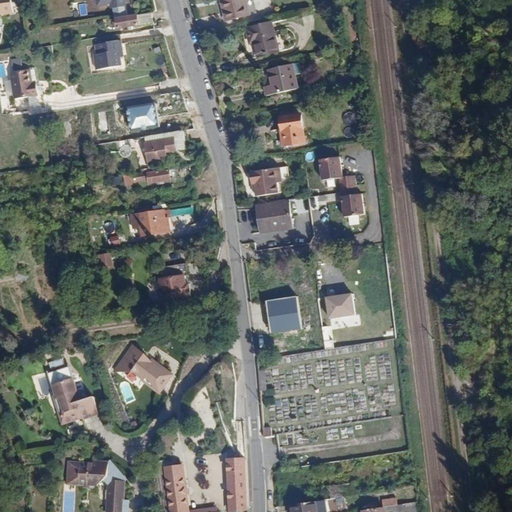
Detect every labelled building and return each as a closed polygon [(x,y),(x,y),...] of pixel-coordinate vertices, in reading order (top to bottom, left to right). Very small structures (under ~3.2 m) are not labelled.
[(0,0),(0,23),(1,24),(0,14),(0,13),(16,12),(14,0),(0,0)] [(223,0),(228,19),(254,13),(250,0),(223,0)] [(80,15),(87,15),(85,3),(78,4),(80,15)] [(115,16),(117,27),(151,22),(150,11),(115,16)] [(273,22),(247,27),(250,43),(254,43),(256,56),(279,52),(273,22)] [(122,41),(95,45),(97,55),(94,56),(97,70),(123,66),(121,56),(124,56),(122,41)] [(266,88),(268,96),(299,88),(295,74),(302,73),(300,62),(269,69),(273,86),(266,88)] [(29,68),(10,70),(13,95),(37,92),(35,79),(31,79),(29,68)] [(158,103),(129,107),(132,129),(161,126),(158,103)] [(303,111),(280,115),(284,143),(307,140),(303,111)] [(164,136),(146,139),(148,158),(167,156),(166,144),(185,142),(183,128),(163,130),(164,136)] [(338,158),(318,162),(322,183),(339,180),(346,219),(367,215),(363,195),(358,196),(354,177),(342,179),(338,158)] [(286,167),(249,171),(250,184),(254,184),(255,197),(279,195),(278,184),(287,183),(286,167)] [(167,168),(120,173),(122,183),(134,182),(134,179),(147,177),(147,180),(168,178),(167,168)] [(292,199),(260,202),(262,228),(295,226),(292,199)] [(164,208),(135,213),(137,222),(142,222),(143,231),(170,227),(168,214),(165,214),(164,208)] [(289,234),(266,238),(268,246),(289,243),(289,234)] [(101,269),(114,266),(110,252),(98,255),(101,269)] [(187,258),(161,262),(164,285),(162,286),(163,294),(178,292),(178,296),(189,295),(188,291),(192,291),(190,280),(187,280),(186,272),(189,272),(187,258)] [(299,291),(268,295),(272,328),(303,323),(299,291)] [(133,342),(115,365),(124,367),(156,394),(171,374),(133,342)] [(75,379),(53,386),(56,396),(54,396),(63,425),(83,419),(83,420),(101,415),(94,390),(80,394),(75,379)] [(205,405),(192,413),(206,436),(220,428),(205,405)] [(283,458),(284,468),(294,467),(294,457),(283,458)] [(247,460),(229,462),(230,507),(247,506),(247,460)] [(108,467),(68,466),(67,484),(78,485),(78,487),(100,488),(100,484),(109,494),(107,511),(129,511),(129,502),(123,502),(123,484),(108,467)] [(189,511),(185,469),(166,471),(169,511),(189,511)] [(317,481),(318,494),(320,493),(352,489),(351,476),(317,481)] [(318,494),(283,497),(283,511),(302,511),(322,510),(320,493),(318,494)] [(382,502),(360,504),(360,511),(386,511),(386,510),(382,510),(382,502)]
